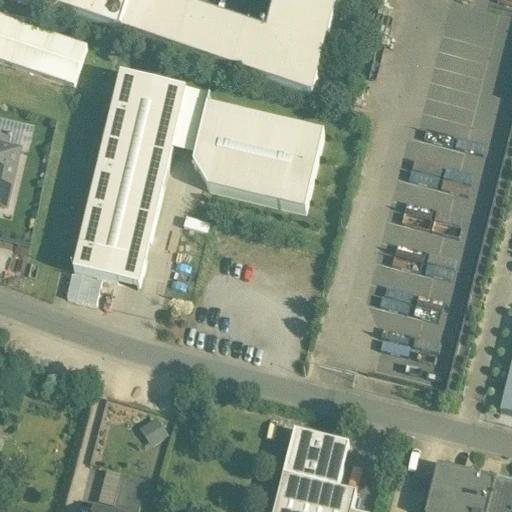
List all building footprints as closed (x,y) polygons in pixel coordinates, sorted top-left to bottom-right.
[(9,0),(50,13),(54,0),(9,0)] [(54,0),(50,13),(123,38),(136,0),(54,0)] [(278,0),(269,38),(155,0),(136,0),(123,38),(315,102),(340,0),(278,0)] [(88,51),(0,21),(0,64),(75,90),(88,51)] [(123,81),(76,278),(141,294),(188,97),(123,81)] [(13,139),(0,135),(0,151),(9,154),(13,139)] [(0,151),(0,210),(5,211),(18,156),(9,154),(0,151)] [(511,372),(501,416),(511,418),(511,372)] [(156,447),(172,437),(161,419),(145,429),(156,447)] [(350,450),(296,437),(285,481),(339,494),(350,450)] [(471,478),(439,470),(428,511),(490,511),(497,484),(480,480),(477,474),(471,478)] [(141,511),(148,486),(123,479),(114,511),(141,511)] [(339,494),(285,481),(276,511),(354,511),(358,499),(339,494)] [(511,511),(511,488),(497,484),(490,511),(511,511)]
